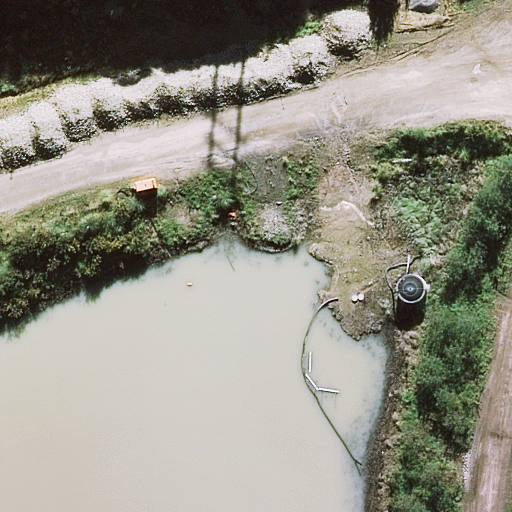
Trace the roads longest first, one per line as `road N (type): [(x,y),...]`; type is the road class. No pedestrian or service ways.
road 1 (track): [(511,80),(225,125),(0,199)]
road 2 (track): [(511,350),(477,511)]
